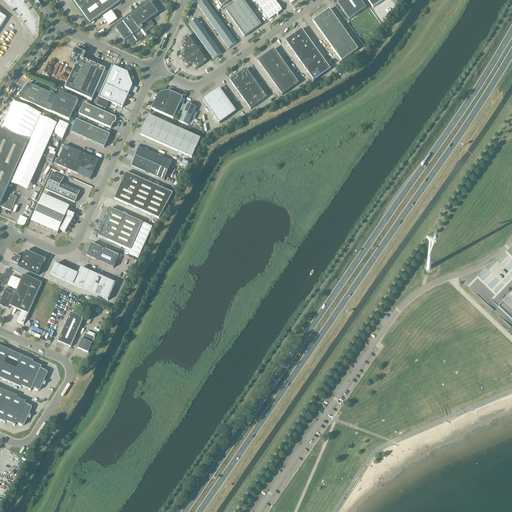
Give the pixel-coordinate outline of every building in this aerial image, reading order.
[(72,0),(90,24),(91,24),(103,15),(103,16),(105,15),(105,16),(103,17),(109,26),(117,20),(111,12),(107,14),(110,11),(109,10),(123,0),(72,0)] [(204,14),(228,49),(236,43),(205,0),(197,6),(203,14),(204,14)] [(242,0),(241,0),(234,5),(238,11),(246,5),(242,0)] [(268,0),(259,7),(264,13),(277,4),(274,0),(268,0)] [(366,8),(359,0),(342,0),(337,4),(349,20),(366,8)] [(366,0),(373,8),(384,0),(366,0)] [(115,28),(125,42),(126,41),(129,45),(131,45),(142,38),(143,35),(153,28),(153,25),(150,20),(158,14),(150,3),(115,28)] [(277,4),(264,13),(269,20),(282,10),(277,4)] [(226,11),(229,17),(238,11),(234,5),(226,11)] [(238,11),(241,16),(250,10),(246,5),(238,11)] [(241,16),(245,21),(253,15),(250,10),(241,16)] [(313,21),(341,62),(358,50),(329,10),(313,21)] [(229,17),(233,22),(241,16),(238,11),(229,17)] [(245,21),(249,26),(257,20),(253,15),(245,21)] [(233,22),(237,27),(245,21),(241,16),(233,22)] [(189,25),(213,60),(221,54),(196,19),(189,25)] [(257,20),(249,26),(253,31),(261,25),(257,20)] [(237,27),(241,32),(249,26),(245,21),(237,27)] [(249,26),(241,32),(244,37),(253,31),(249,26)] [(285,41),(314,81),(330,70),(301,29),(285,41)] [(195,70),(207,62),(188,36),(183,40),(182,42),(182,43),(182,46),(183,47),(180,49),(184,54),(179,58),(186,68),(191,65),(195,70)] [(257,61),(266,73),(282,95),(299,84),(274,49),(257,61)] [(83,60),(86,55),(75,50),(70,60),(77,63),(79,58),(83,60)] [(65,89),(92,101),(105,70),(83,60),(79,58),(77,63),(65,89)] [(99,98),(96,106),(105,110),(108,102),(122,108),(132,86),(127,73),(113,67),(99,98)] [(230,81),(250,110),(267,98),(246,69),(230,81)] [(20,99),(51,113),(69,121),(78,101),(59,93),(57,97),(28,84),(19,95),(20,99)] [(219,89),(202,101),(219,124),(236,112),(219,89)] [(156,101),(155,101),(155,100),(151,109),(173,119),(183,98),(172,93),(172,94),(166,93),(165,94),(160,96),(159,95),(156,101)] [(115,119),(116,118),(83,104),(79,115),(111,129),(113,125),(115,124),(116,121),(115,119)] [(179,122),(188,126),(196,108),(187,104),(179,122)] [(200,139),(148,116),(140,135),(192,158),(200,139)] [(70,133),(104,148),(110,135),(76,120),(70,133)] [(0,131),(0,205),(28,142),(1,130),(0,131)] [(90,180),(96,167),(99,161),(65,146),(56,165),(90,180)] [(166,158),(162,157),(162,158),(144,150),(145,149),(139,146),(136,152),(137,152),(131,166),(163,181),(172,162),(165,159),(166,158)] [(80,192),(62,184),(64,178),(53,173),(45,190),(75,203),(80,192)] [(114,199),(159,219),(173,194),(126,173),(124,178),(123,178),(122,182),(114,199)] [(17,198),(8,193),(1,207),(11,212),(17,198)] [(45,208),(52,211),(58,214),(65,217),(65,216),(67,217),(60,230),(65,233),(72,220),(74,217),(75,215),(67,212),(69,207),(43,195),(38,205),(45,208)] [(38,226),(39,224),(38,224),(45,208),(38,205),(31,221),(31,222),(31,223),(32,221),(36,223),(35,224),(38,226)] [(44,228),(45,227),(48,219),(52,211),(45,208),(38,224),(39,224),(42,226),(42,227),(44,228)] [(100,232),(98,237),(130,251),(143,223),(110,209),(102,227),(101,228),(100,231),(100,232)] [(51,231),(52,230),(51,230),(58,214),(52,211),(48,219),(45,227),(49,229),(48,230),(51,231)] [(51,230),(52,230),(55,232),(55,233),(58,234),(59,232),(58,232),(65,217),(58,214),(51,230)] [(152,228),(144,224),(132,252),(140,256),(152,228)] [(86,256),(113,268),(119,256),(91,244),(86,256)] [(19,266),(39,275),(45,261),(29,253),(25,252),(24,255),(19,266)] [(21,259),(14,256),(11,263),(18,266),(21,259)] [(81,268),(78,275),(55,264),(50,275),(108,301),(116,284),(81,268)] [(6,288),(0,301),(0,305),(8,309),(10,306),(22,312),(17,322),(23,325),(28,315),(42,283),(23,275),(15,293),(6,288)] [(511,310),(511,291),(502,302),(511,310)] [(58,342),(70,348),(83,319),(71,313),(58,342)] [(78,349),(88,353),(95,338),(85,333),(78,349)] [(0,379),(4,381),(20,388),(21,387),(30,391),(31,389),(37,391),(39,390),(42,384),(43,385),(44,385),(45,384),(45,383),(44,383),(43,382),(47,374),(46,372),(40,369),(41,367),(32,363),(32,361),(0,347),(0,379)] [(0,421),(5,423),(5,422),(14,426),(15,424),(22,426),(24,426),(26,419),(28,420),(29,420),(29,419),(29,418),(27,417),(31,409),(30,407),(24,404),(25,402),(16,398),(17,396),(0,388),(0,421)]
